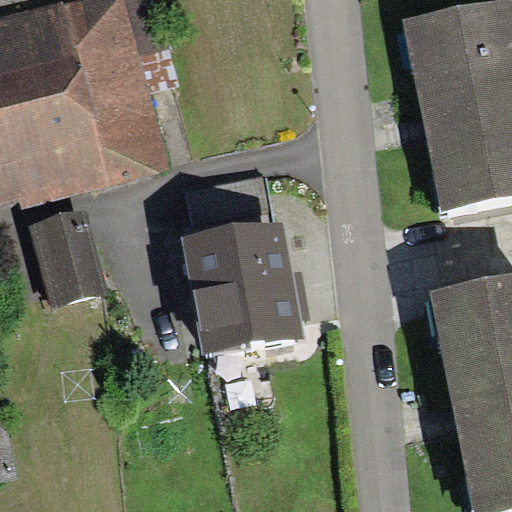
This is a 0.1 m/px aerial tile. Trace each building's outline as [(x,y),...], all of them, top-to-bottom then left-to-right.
[(511,201),(511,93),(495,17),(404,36),(443,216),(511,201)] [(0,61),(0,193),(151,156),(120,32),(0,61)] [(55,314),(95,305),(78,231),(39,240),(55,314)] [(180,271),(200,362),(291,342),(271,252),(180,271)] [(511,511),(511,302),(435,318),(473,511),(511,511)]
